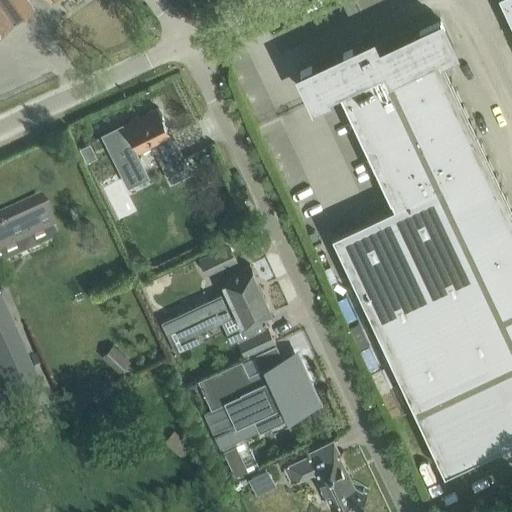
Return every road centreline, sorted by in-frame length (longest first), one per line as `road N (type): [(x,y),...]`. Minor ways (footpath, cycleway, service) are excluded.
road 1 (unclassified): [(405,511),(188,44)]
road 2 (unclassified): [(0,131),(188,44)]
road 3 (unknown): [(462,0),(511,121)]
